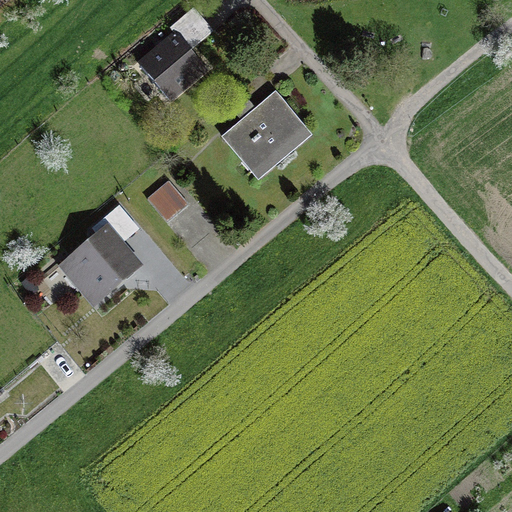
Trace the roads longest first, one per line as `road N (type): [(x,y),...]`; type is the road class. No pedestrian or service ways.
road 1 (residential): [(380,138),(0,453)]
road 2 (residential): [(511,283),(380,138)]
road 3 (residential): [(380,138),(262,0)]
road 4 (residential): [(511,26),(380,138)]
